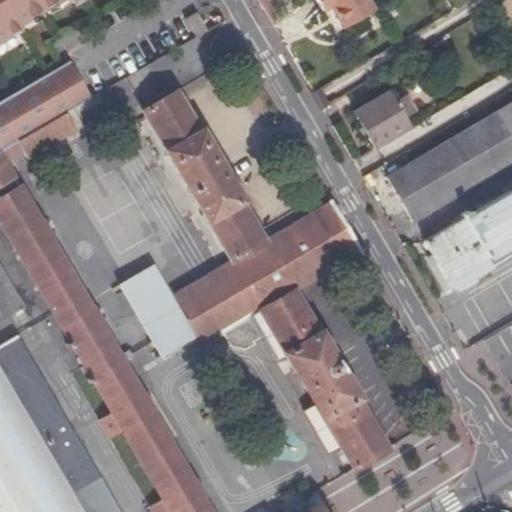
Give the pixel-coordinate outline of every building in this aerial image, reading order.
[(0,0),(0,33),(14,25),(12,21),(49,0),(65,0),(66,1),(67,0),(0,0)] [(62,0),(49,0),(12,21),(14,25),(15,27),(62,0)] [(331,4),(344,25),(375,7),(371,0),(319,0),(324,8),(331,4)] [(510,29),(511,28),(511,0),(499,0),(496,2),(510,29)] [(60,63),(0,97),(0,145),(65,108),(86,96),(66,59),(60,63)] [(143,107),(141,108),(166,150),(164,152),(204,220),(206,219),(229,258),(219,265),(233,289),(186,316),(200,341),(218,331),(227,347),(239,350),(251,343),(249,341),(256,336),(271,361),(281,353),(310,401),(321,418),(324,417),(327,422),(315,429),(327,450),(338,442),(353,466),(386,447),(356,397),(358,395),(319,328),(317,329),(292,287),(357,249),(329,200),(265,238),(241,199),(243,198),(203,130),(201,131),(176,88),(143,107)] [(357,109),(377,145),(411,125),(406,115),(417,109),(408,94),(396,100),(390,90),(357,109)] [(511,101),(389,175),(413,219),(511,159),(511,101)] [(0,182),(12,176),(2,159),(20,149),(24,156),(75,127),(65,108),(0,145),(0,182)] [(209,511),(117,355),(16,185),(0,194),(0,225),(162,503),(167,511),(209,511)] [(511,188),(426,241),(453,286),(511,251),(511,188)] [(149,262),(116,281),(158,354),(192,334),(149,262)] [(219,265),(172,292),(186,316),(233,289),(219,265)] [(0,277),(0,314),(16,306),(0,277)] [(116,511),(13,335),(0,342),(0,511),(116,511)] [(363,395),(376,388),(365,367),(351,374),(363,395)] [(310,401),(302,406),(315,429),(327,422),(324,417),(321,418),(310,401)] [(320,511),(314,502),(298,511),(320,511)]
